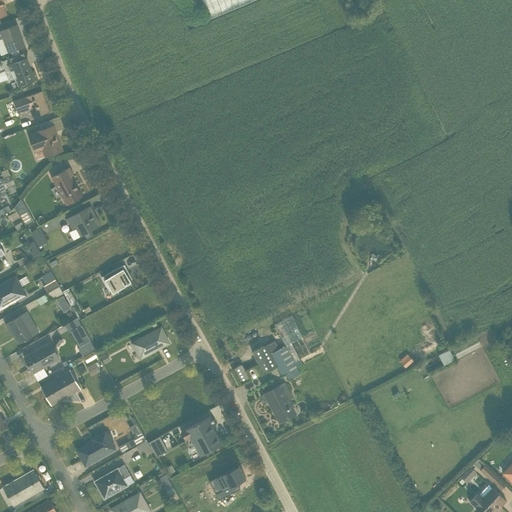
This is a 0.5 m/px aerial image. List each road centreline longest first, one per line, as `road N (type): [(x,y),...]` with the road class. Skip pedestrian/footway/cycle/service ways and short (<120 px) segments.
road 1 (residential): [(37,0),(76,100),(205,350)]
road 2 (residential): [(42,439),(205,350)]
road 3 (residential): [(205,350),(290,511)]
